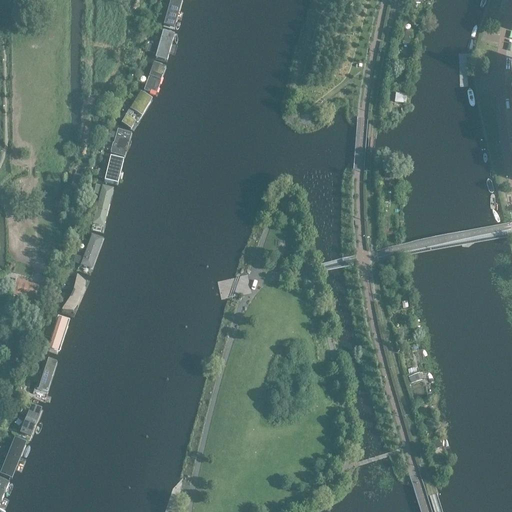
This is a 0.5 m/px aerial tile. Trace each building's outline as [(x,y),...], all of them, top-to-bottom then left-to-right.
[(180,0),(170,0),(163,26),(175,29),(182,0),(180,0)] [(162,31),(155,59),(167,62),(174,34),(162,31)] [(411,34),(406,32),(402,46),(407,47),(411,34)] [(154,63),(144,92),(156,96),(166,67),(154,63)] [(140,93),(120,124),(133,132),(153,101),(140,93)] [(403,95),(396,94),(395,103),(402,104),(403,95)] [(117,130),(110,154),(125,159),(133,134),(117,130)] [(110,157),(103,182),(116,185),(122,160),(110,157)] [(77,190),(80,178),(74,177),(71,189),(77,190)] [(115,189),(102,186),(91,230),(104,233),(115,189)] [(392,239),(396,234),(388,234),(388,219),(383,219),(383,240),(392,239)] [(104,238),(92,233),(78,272),(91,276),(104,238)] [(62,307),(62,314),(67,316),(73,309),(83,284),(83,283),(84,282),(84,281),(83,281),(83,280),(83,279),(82,278),(81,278),(81,277),(80,277),(79,277),(78,277),(77,277),(76,277),(76,278),(75,278),(74,279),(74,280),(62,307)] [(35,301),(39,286),(16,280),(12,295),(35,301)] [(49,349),(61,353),(71,319),(59,315),(49,349)] [(45,360),(32,399),(45,404),(58,364),(45,360)] [(410,384),(421,380),(419,374),(408,377),(410,384)] [(31,406),(19,438),(31,442),(42,410),(31,406)] [(21,440),(12,437),(0,468),(0,472),(8,476),(21,440)] [(430,444),(431,451),(440,449),(439,442),(430,444)]
